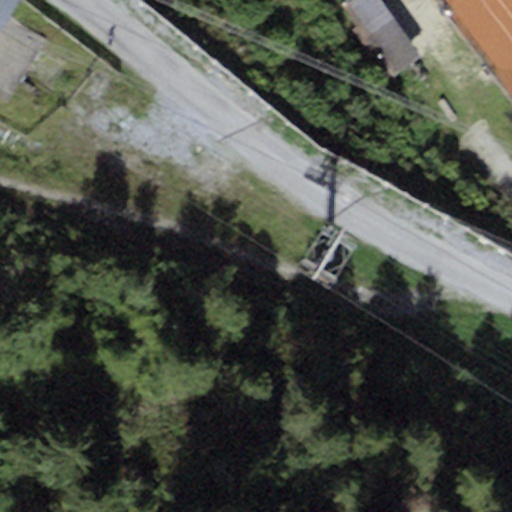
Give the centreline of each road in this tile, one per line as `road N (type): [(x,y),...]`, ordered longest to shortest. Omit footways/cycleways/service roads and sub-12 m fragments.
road 1 (track): [(79,0),(397,249),(511,296)]
road 2 (track): [(188,85),(101,205),(0,179)]
